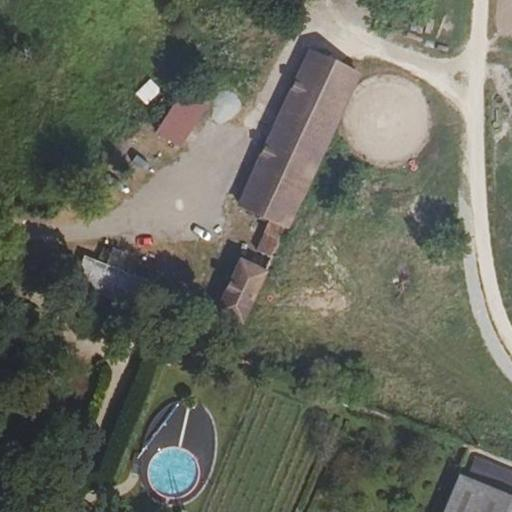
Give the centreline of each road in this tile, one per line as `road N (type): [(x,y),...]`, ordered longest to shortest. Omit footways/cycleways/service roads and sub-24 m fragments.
road 1 (unclassified): [(0,219),(47,241),(142,217),(200,192),(284,43)]
road 2 (track): [(479,0),(478,197),(492,315),(511,347)]
